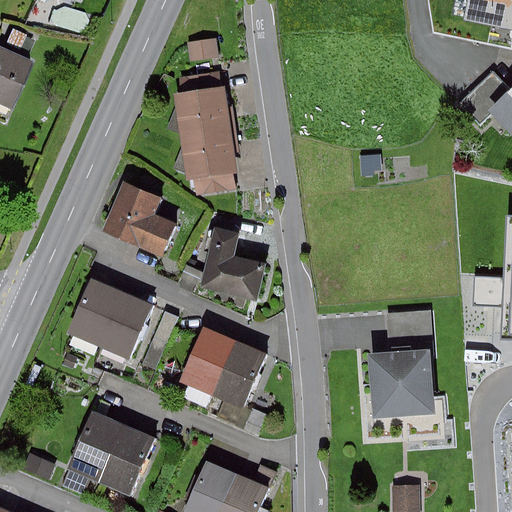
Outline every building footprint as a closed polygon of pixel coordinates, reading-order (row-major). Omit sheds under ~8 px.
[(497,0),(452,0),(450,12),(493,22),(497,0)] [(199,41),(201,58),(226,55),(223,37),(199,41)] [(5,43),(1,51),(0,50),(0,101),(18,110),(42,61),(5,43)] [(231,71),(188,75),(201,192),(244,188),(231,71)] [(511,130),(511,89),(492,109),(511,130)] [(167,193),(129,179),(111,229),(170,250),(181,217),(161,209),(167,193)] [(511,212),(506,212),(499,344),(511,344),(511,212)] [(246,229),(220,224),(208,284),(262,295),(272,249),(244,243),(246,229)] [(156,299),(98,277),(76,333),(134,355),(156,299)] [(185,316),(173,311),(150,360),(162,366),(185,316)] [(274,348),(211,323),(190,375),(253,400),(274,348)] [(439,408),(434,347),(372,353),(377,413),(439,408)] [(158,436),(98,410),(76,463),(135,488),(158,436)] [(64,463),(35,449),(29,462),(58,476),(64,463)] [(264,511),(275,488),(211,460),(188,511),(264,511)] [(421,511),(421,487),(394,487),(394,511),(421,511)]
